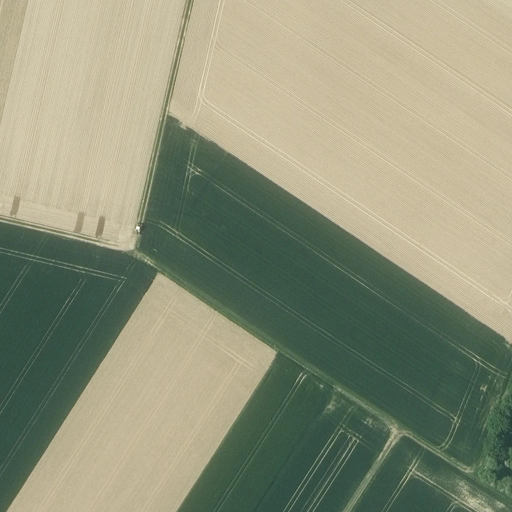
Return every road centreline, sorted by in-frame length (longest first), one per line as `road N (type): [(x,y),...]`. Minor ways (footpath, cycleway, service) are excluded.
road 1 (track): [(0,222),(141,255),(511,498)]
road 2 (track): [(141,255),(197,0)]
